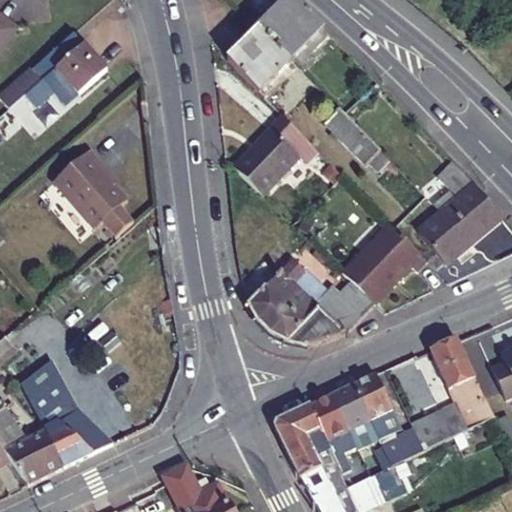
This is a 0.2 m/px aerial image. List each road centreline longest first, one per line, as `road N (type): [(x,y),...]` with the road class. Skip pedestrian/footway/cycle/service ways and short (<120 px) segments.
road 1 (tertiary): [(160,0),(201,273),(240,412)]
road 2 (secondary): [(240,412),(511,293)]
road 3 (secondary): [(323,0),(511,174)]
road 4 (secondary): [(240,412),(32,511)]
road 5 (secondary): [(511,128),(415,39),(358,0)]
